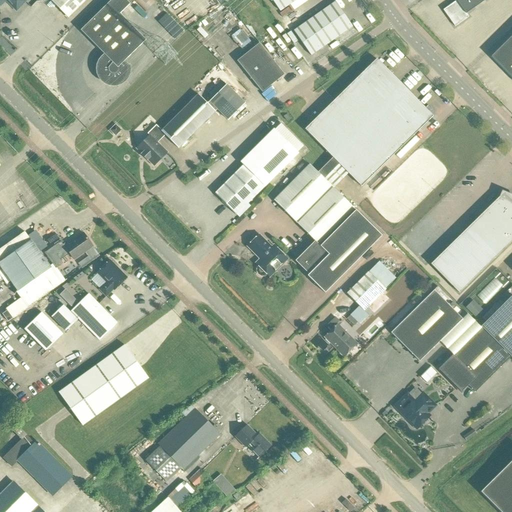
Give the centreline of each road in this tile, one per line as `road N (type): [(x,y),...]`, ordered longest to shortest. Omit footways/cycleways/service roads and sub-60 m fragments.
road 1 (tertiary): [(421,511),(125,211)]
road 2 (unclassified): [(395,16),(125,211)]
road 3 (tertiary): [(125,211),(0,86)]
road 4 (unclassified): [(511,136),(395,16)]
road 5 (unknown): [(405,495),(430,470),(462,404),(511,377)]
